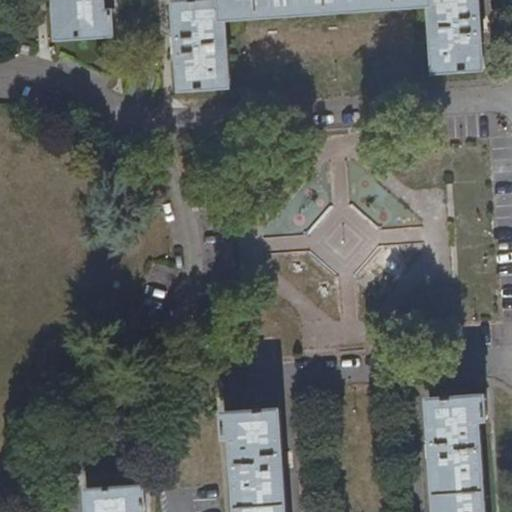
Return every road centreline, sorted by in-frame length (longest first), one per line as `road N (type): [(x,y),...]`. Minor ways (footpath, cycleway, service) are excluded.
road 1 (residential): [(511,94),(132,118)]
road 2 (residential): [(132,118),(169,172),(191,251),(190,304),(162,379)]
road 3 (residential): [(418,511),(409,364)]
road 4 (residential): [(0,64),(49,68),(132,118)]
road 5 (residential): [(162,379),(304,372)]
road 6 (residential): [(304,372),(314,511)]
